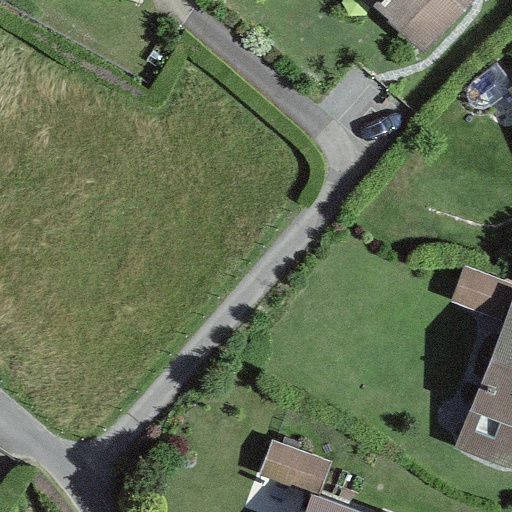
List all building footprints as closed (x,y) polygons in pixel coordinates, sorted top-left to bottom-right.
[(484,0),(349,0),(430,66),(484,0)] [(511,77),(495,90),(511,112),(511,77)] [(511,275),(467,257),(453,293),(503,311),(511,286),(511,275)] [(511,312),(461,452),(511,470),(511,312)] [(276,437),(262,471),(320,492),(333,457),(276,437)] [(361,511),(311,495),(305,511),(361,511)]
